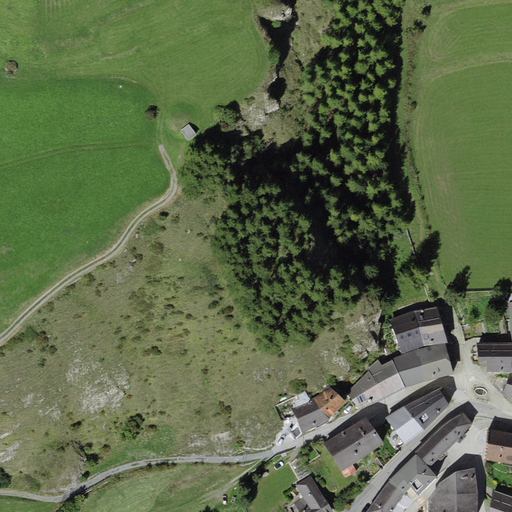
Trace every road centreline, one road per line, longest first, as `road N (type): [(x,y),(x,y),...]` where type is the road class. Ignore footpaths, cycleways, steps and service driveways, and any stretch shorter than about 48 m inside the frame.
road 1 (residential): [(445,382),(251,457),(124,467),(54,497),(0,491)]
road 2 (track): [(0,338),(37,300),(112,254),(132,223),(170,196),(178,179),(158,127)]
road 3 (tertiary): [(348,511),(462,407)]
